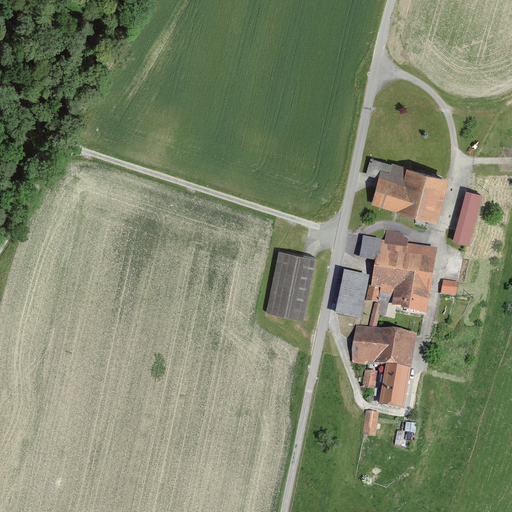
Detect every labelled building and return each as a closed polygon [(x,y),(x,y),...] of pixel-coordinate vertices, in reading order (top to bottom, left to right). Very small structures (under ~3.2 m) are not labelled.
[(458,177),(376,158),(372,172),(383,175),(376,202),(448,219),(458,177)] [(492,192),(473,187),(460,238),(479,242),(492,192)] [(439,253),(355,240),(352,265),(362,266),(360,278),(342,275),(336,320),(383,327),(385,311),(430,317),(439,253)] [(322,257),(284,248),(269,311),(307,320),(322,257)] [(465,282),(449,280),(447,295),(463,297),(465,282)] [(416,338),(360,328),(354,365),(386,371),(379,408),(403,413),(416,338)] [(365,369),(363,386),(377,388),(379,371),(365,369)] [(379,413),(366,412),(363,435),(376,437),(379,413)]
